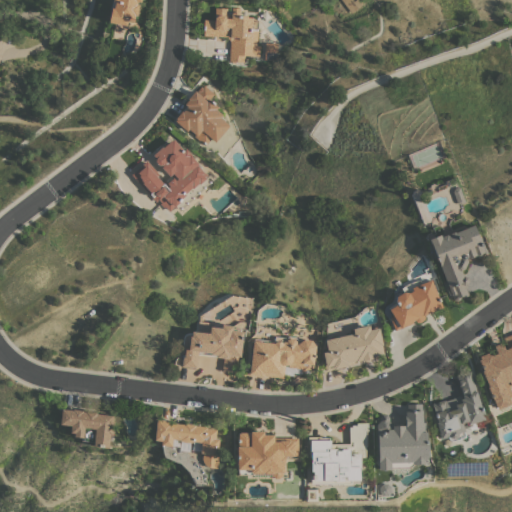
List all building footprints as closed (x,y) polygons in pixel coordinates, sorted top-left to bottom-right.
[(140,0),(140,1),(137,1),(136,3),(138,4),(136,15),(134,15),(133,20),(127,19),(126,25),(108,21),(111,8),(110,8),(111,0),(140,0)] [(341,0),(361,0),(363,2),(351,12),(341,0)] [(257,29),(257,45),(260,45),(259,56),(255,56),(255,55),(244,54),(244,61),(235,61),(235,62),(232,62),(232,61),(229,61),(230,40),(226,36),(203,35),(203,29),(201,29),(202,25),(203,25),(203,19),(214,19),(214,7),(226,8),(226,11),(231,11),(231,7),(240,7),(240,14),(247,15),(247,16),(257,17),(257,29)] [(276,60),(264,59),(265,42),(277,42),(276,60)] [(215,141),(211,138),(205,145),(194,135),(195,134),(188,128),(187,130),(174,120),(176,118),(175,117),(181,110),(182,111),(187,106),(184,103),(187,99),(187,98),(194,90),(196,91),(200,85),(201,86),(203,84),(214,93),(209,99),(218,106),(216,109),(222,114),(220,117),(229,125),(215,141)] [(183,150),(185,148),(191,154),(190,154),(198,163),(197,164),(207,175),(205,176),(210,182),(180,209),(175,204),(169,210),(164,205),(163,206),(160,203),(161,201),(159,199),(156,201),(131,174),(146,160),(158,173),(156,175),(162,181),(164,179),(167,182),(173,177),(170,174),(169,176),(160,167),(162,165),(162,164),(159,165),(156,163),(154,160),(156,157),(153,154),(162,146),(163,147),(172,138),(183,150)] [(459,186),(465,202),(460,203),(457,202),(452,191),(454,188),(459,186)] [(429,238),(439,234),(440,236),(446,234),(447,235),(448,234),(449,233),(453,231),(454,232),(473,224),(478,237),(480,236),(484,246),(483,246),(485,251),(466,259),(467,261),(463,268),(460,270),(463,276),(467,277),(468,280),(466,283),(467,286),(465,287),(468,294),(463,296),(463,298),(456,300),(453,299),(452,295),(451,295),(429,238)] [(394,330),(389,317),(392,315),(389,308),(396,304),(394,300),(395,295),(403,291),(401,287),(409,282),(419,279),(420,283),(430,279),(442,307),(425,314),(423,319),(418,322),(415,321),(414,319),(400,328),(394,330)] [(240,356),(238,356),(236,372),(222,370),(223,357),(216,357),(216,354),(210,353),(210,352),(197,351),(196,367),(181,365),(182,364),(180,364),(181,354),(184,354),(185,348),(188,348),(189,336),(191,336),(191,331),(208,333),(209,326),(220,327),(220,324),(232,325),(232,327),(240,328),(239,330),(243,331),(241,343),(240,356)] [(353,333),(352,328),(369,324),(370,329),(379,327),(382,344),(381,344),(383,354),(373,357),(373,358),(362,360),(362,359),(355,361),(355,360),(353,360),(354,364),(326,370),(322,352),(327,351),(324,339),(353,333)] [(511,384),(508,386),(511,395),(507,397),(510,403),(496,409),(486,386),(487,386),(480,370),(482,369),(477,359),(479,359),(478,356),(486,352),(487,355),(489,354),(490,355),(496,353),(492,345),(500,342),(503,349),(507,348),(502,337),(511,332),(511,384)] [(253,338),(273,341),(274,335),(286,337),(288,335),(295,336),(296,338),(311,339),(316,346),(312,373),(300,372),(300,373),(292,372),(291,375),(284,374),(284,378),(249,373),(253,338)] [(484,425),(470,429),(469,424),(467,424),(467,421),(461,423),(465,437),(451,441),(448,439),(447,435),(445,436),(445,437),(440,438),(438,432),(435,422),(437,421),(436,417),(435,417),(434,414),(435,413),(432,403),(444,399),(444,400),(453,398),(453,397),(461,394),(456,375),(470,371),(471,372),(473,377),(472,378),(480,407),(482,406),(484,413),(482,414),(484,419),(483,419),(484,425)] [(376,423),(379,421),(379,416),(382,414),(386,413),(389,416),(388,421),(395,425),(405,425),(404,411),(407,411),(406,404),(421,403),(422,422),(425,422),(426,440),(427,440),(428,456),(424,460),(424,462),(412,464),(410,467),(390,467),(391,470),(378,470),(376,423)] [(81,442),(80,440),(80,439),(81,440),(81,438),(72,436),(73,432),(69,432),(70,425),(59,424),(61,408),(72,410),(72,409),(82,410),(82,411),(85,412),(85,410),(96,412),(96,413),(112,415),(110,424),(113,424),(112,435),(109,434),(107,448),(92,445),(92,443),(81,442)] [(172,420),(172,423),(184,424),(184,423),(195,424),(195,425),(207,427),(207,428),(216,429),(215,438),(219,438),(218,451),(219,451),(217,468),(208,467),(204,464),(202,458),(202,453),(200,452),(201,442),(193,441),(189,442),(183,442),(179,440),(172,439),(171,446),(160,444),(160,440),(153,439),(156,419),(172,420)] [(349,426),(351,426),(351,425),(356,424),(356,423),(368,422),(368,431),(366,431),(366,446),(365,446),(365,456),(360,456),(361,470),(359,470),(359,479),(351,479),(351,482),(311,484),(310,475),(313,475),(313,471),(311,471),(311,455),(310,455),(309,442),(308,442),(308,436),(320,436),(320,437),(328,437),(328,439),(330,439),(330,443),(349,443),(349,426)] [(271,477),(246,477),(246,474),(238,474),(238,469),(237,469),(236,446),(238,446),(237,433),(239,433),(239,432),(250,432),(250,431),(263,431),(263,434),(265,434),(264,432),(270,432),(270,434),(273,434),(273,438),(297,437),(298,455),(284,456),(284,464),(283,464),(284,472),(282,472),(282,474),(278,478),(275,478),(270,473),(271,477)] [(378,488),(381,484),(386,484),(390,488),(390,493),(386,496),(381,496),(378,493),(378,488)] [(316,490),(316,502),(304,502),(304,490),(316,490)]
